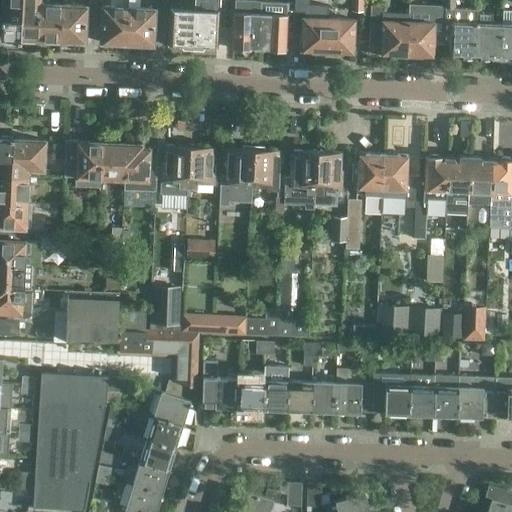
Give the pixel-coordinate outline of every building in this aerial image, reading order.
[(39,3),(39,0),(2,0),(2,18),(0,18),(0,22),(1,22),(1,34),(5,38),(15,39),(15,41),(19,41),(19,39),(37,40),(38,11),(46,3),(39,3)] [(128,7),(127,43),(152,44),(154,8),(139,8),(139,0),(128,0),(128,7)] [(258,49),(260,13),(260,1),(234,0),(234,12),(232,48),(236,48),(238,50),(244,51),(245,48),(258,49)] [(294,0),(294,5),(294,11),(304,12),(304,9),(306,9),(306,0),(294,0)] [(363,11),(362,0),(350,0),(350,11),(363,11)] [(474,58),(476,12),(476,10),(454,9),(454,0),(441,0),(442,8),(441,27),(441,44),(448,44),(448,57),(460,57),(462,60),(468,60),(470,58),(474,58)] [(511,0),(502,0),(502,10),(511,11),(511,0)] [(62,6),(63,4),(46,3),(38,11),(37,40),(60,41),(62,6)] [(86,6),(63,4),(62,6),(60,41),(84,42),(86,6)] [(293,38),(294,11),(294,5),(285,4),(285,14),(260,13),(258,49),(270,49),(272,52),(278,52),(280,50),(284,50),(285,38),(293,38)] [(405,55),(407,21),(380,19),(381,5),(369,5),(368,53),(380,53),(380,54),(392,54),(394,56),(401,57),(403,55),(405,55)] [(127,43),(128,7),(102,6),(100,42),(127,43)] [(326,52),(328,18),(328,7),(311,6),(311,17),(302,17),(300,51),(315,51),(318,54),(321,52),(326,52)] [(441,44),(441,27),(442,8),(432,8),(432,10),(408,9),(407,21),(405,55),(432,56),(433,43),(441,44)] [(192,46),(194,10),(170,9),(168,45),(180,46),(182,48),(187,48),(189,46),(192,46)] [(216,47),(218,11),(194,10),(192,46),(196,46),(198,49),(202,49),(204,47),(216,47)] [(499,59),(501,24),(492,24),(492,13),(476,12),(474,58),(478,58),(480,60),(486,61),(488,58),(499,59)] [(326,52),(329,52),(332,52),(335,54),(338,52),(352,53),(354,19),(328,18),(326,52)] [(511,24),(501,24),(499,59),(511,59),(511,24)] [(100,178),(102,142),(77,141),(77,131),(66,131),(64,177),(75,177),(75,185),(100,187),(100,178)] [(0,175),(27,177),(27,168),(42,169),(44,140),(12,139),(12,136),(9,136),(8,136),(8,138),(0,137),(0,175)] [(52,142),(52,157),(63,158),(63,143),(52,142)] [(124,179),(126,143),(102,142),(100,178),(124,179)] [(141,144),(126,143),(124,179),(123,190),(155,191),(156,166),(148,165),(149,148),(141,147),(141,144)] [(187,186),(189,146),(165,145),(164,163),(162,163),(161,194),(187,195),(187,186)] [(212,147),(189,146),(187,186),(195,187),(195,182),(213,184),(214,165),(211,165),(212,147)] [(217,203),(217,216),(218,216),(225,216),(226,190),(236,190),(236,184),(252,185),(254,147),(251,147),(242,146),(242,148),(227,147),(226,160),(225,161),(224,166),(226,168),(225,186),(218,186),(217,203)] [(263,147),(254,147),(252,185),(268,186),(268,190),(283,191),(284,177),(278,177),(278,170),(279,169),(280,164),(278,162),(279,149),(263,149),(263,147)] [(283,197),(283,203),(304,204),(304,208),(314,208),(314,191),(316,151),(293,150),(292,168),(290,168),(289,177),(284,177),(283,191),(283,197)] [(340,152),(316,151),(314,191),(323,192),(324,188),(341,189),(342,170),(339,170),(340,152)] [(381,195),(382,154),(358,153),(357,162),(352,162),(351,182),(357,182),(356,194),(381,195)] [(407,155),(382,154),(381,195),(380,209),(398,210),(398,196),(403,196),(405,196),(406,175),(407,155)] [(445,197),(447,157),(438,157),(436,154),(430,154),(428,156),(424,156),(423,196),(445,197)] [(445,197),(444,213),(466,214),(467,198),(466,198),(468,156),(459,155),(457,157),(447,157),(445,197)] [(468,156),(466,198),(467,198),(467,194),(479,194),(478,204),(490,204),(492,159),(482,158),(480,156),(468,156)] [(500,159),(492,159),(490,204),(488,226),(509,227),(509,241),(511,241),(511,255),(511,254),(511,255),(511,279),(511,207),(511,194),(511,193),(511,159),(510,160),(508,158),(502,157),(500,159)] [(0,201),(26,203),(27,177),(0,175),(0,201)] [(416,176),(406,175),(405,196),(403,196),(403,201),(414,201),(416,176)] [(347,216),(346,241),(345,248),(359,249),(361,199),(348,199),(347,216)] [(0,226),(24,228),(26,203),(0,201),(0,226)] [(426,202),(414,201),(413,238),(424,239),(426,202)] [(346,241),(347,216),(331,216),(330,240),(346,241)] [(78,225),(64,224),(63,236),(77,237),(78,225)] [(111,225),(111,236),(121,237),(121,225),(111,225)] [(0,238),(0,262),(19,264),(21,240),(0,238)] [(185,259),(213,260),(214,241),(186,240),(185,259)] [(31,265),(19,264),(0,262),(0,285),(31,287),(31,265)] [(31,287),(0,285),(0,310),(25,312),(30,308),(31,287)] [(179,324),(180,287),(154,286),(152,323),(179,324)] [(117,327),(118,328),(122,328),(122,292),(98,291),(98,296),(67,294),(65,337),(116,340),(117,327)] [(182,328),(194,329),(196,304),(183,303),(182,328)] [(408,308),(377,306),(376,338),(407,340),(408,308)] [(440,309),(408,308),(407,340),(438,342),(440,309)] [(277,336),(278,310),(265,309),(264,318),(245,318),(244,333),(244,335),(277,336)] [(291,310),(278,310),(277,336),(308,337),(309,321),(291,320),(291,310)] [(496,314),(496,327),(505,327),(506,315),(496,314)] [(213,315),(212,332),(244,333),(245,318),(245,316),(213,315)] [(462,320),(462,337),(477,338),(478,320),(462,320)] [(374,339),(375,325),(353,324),(352,339),(374,339)] [(172,380),(171,381),(196,388),(198,331),(122,328),(118,328),(117,352),(173,354),(172,380)] [(449,329),(448,342),(461,343),(461,330),(449,329)] [(273,354),(274,341),(263,341),(262,353),(273,354)] [(321,342),(310,342),(310,355),(321,356),(321,342)] [(433,361),(433,347),(425,347),(425,360),(433,361)] [(443,361),(443,348),(433,347),(433,361),(443,361)] [(105,405),(106,391),(107,376),(40,372),(38,412),(34,473),(33,482),(33,491),(32,508),(33,509),(33,505),(83,508),(83,511),(84,511),(105,405)] [(407,384),(406,414),(430,415),(432,385),(432,375),(408,374),(407,384)] [(432,385),(430,415),(454,415),(455,376),(433,375),(432,375),(432,385)] [(21,376),(21,383),(34,384),(35,376),(21,376)] [(121,377),(107,376),(106,391),(121,391),(121,377)] [(369,411),(370,376),(360,376),(360,382),(333,381),(332,411),(359,412),(359,411),(369,411)] [(406,414),(407,384),(385,383),(385,376),(370,376),(369,411),(384,412),(384,413),(406,414)] [(455,376),(454,415),(455,416),(456,416),(481,416),(481,415),(492,415),(493,377),(458,376),(455,376)] [(202,377),(201,407),(237,408),(238,378),(202,377)] [(493,377),(492,415),(506,416),(506,417),(511,417),(511,377),(493,377)] [(261,409),(262,379),(238,378),(237,408),(261,409)] [(196,388),(171,381),(168,379),(164,391),(189,399),(189,400),(196,400),(196,388)] [(285,410),(286,380),(262,379),(261,409),(285,410)] [(308,411),(309,381),(286,380),(285,410),(308,411)] [(332,411),(333,381),(309,381),(308,411),(332,411)] [(33,394),(34,384),(21,383),(20,393),(33,394)] [(182,423),(189,400),(189,399),(164,391),(160,390),(153,414),(182,423)] [(175,445),(182,423),(153,414),(146,437),(157,440),(175,445)] [(107,417),(106,425),(119,429),(121,420),(107,417)] [(19,423),(18,431),(31,432),(32,424),(19,423)] [(119,429),(106,425),(104,435),(117,438),(119,429)] [(0,454),(7,455),(9,431),(0,430),(0,454)] [(31,442),(31,432),(18,431),(17,441),(31,442)] [(168,469),(175,445),(157,440),(146,437),(139,460),(168,469)] [(101,450),(98,463),(110,465),(113,453),(101,450)] [(161,492),(168,469),(139,460),(132,483),(161,492)] [(111,467),(98,464),(96,471),(109,476),(111,467)] [(107,484),(109,476),(96,471),(94,484),(107,484)] [(33,482),(34,473),(15,472),(15,481),(33,482)] [(33,491),(33,482),(15,481),(15,490),(33,491)] [(300,505),(301,482),(287,482),(286,505),(300,505)] [(320,506),(321,495),(321,483),(305,482),(304,505),(320,506)] [(493,496),(492,498),(511,504),(511,501),(511,489),(488,482),(484,493),(493,496)] [(154,511),(161,492),(132,483),(125,506),(126,507),(124,511),(154,511)] [(243,489),(236,511),(267,511),(272,498),(277,500),(280,492),(266,488),(264,496),(243,489)] [(368,511),(364,493),(342,498),(341,491),(327,494),(329,502),(335,500),(337,511),(368,511)] [(491,497),(486,511),(511,511),(511,501),(511,504),(492,498),(491,497)] [(92,499),(87,507),(89,511),(104,511),(107,509),(102,500),(92,499)]
